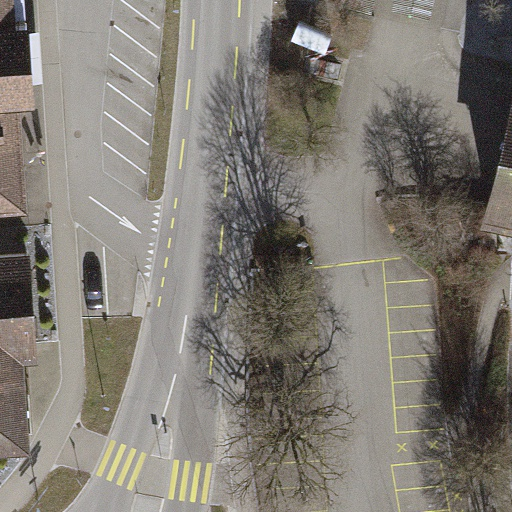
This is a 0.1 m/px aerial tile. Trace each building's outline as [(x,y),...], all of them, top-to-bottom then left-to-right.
[(20,52),(16,0),(0,0),(0,197),(29,196),(20,52)] [(348,0),(347,6),(372,12),(374,0),(348,0)] [(434,0),(391,0),(389,9),(430,19),(434,0)] [(511,83),(502,81),(470,216),(511,225),(511,83)] [(0,441),(32,440),(26,348),(40,347),(33,239),(0,240),(0,441)]
